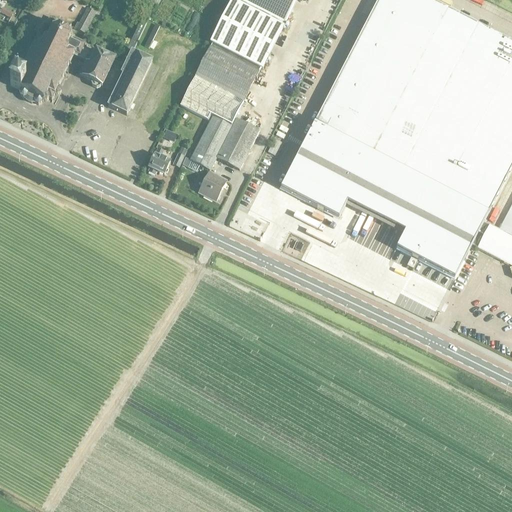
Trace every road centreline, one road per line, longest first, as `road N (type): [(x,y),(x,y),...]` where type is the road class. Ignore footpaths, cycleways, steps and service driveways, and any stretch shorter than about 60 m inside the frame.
road 1 (secondary): [(511,382),(0,139)]
road 2 (track): [(511,420),(198,265),(213,239)]
road 3 (unknown): [(282,226),(292,217),(316,227),(463,306)]
